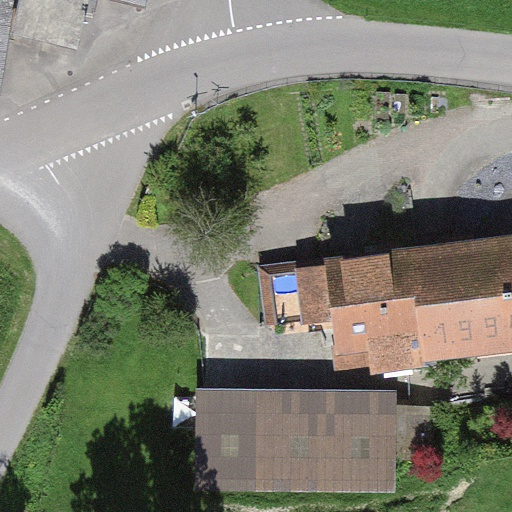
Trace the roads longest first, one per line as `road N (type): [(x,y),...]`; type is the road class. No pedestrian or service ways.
road 1 (unclassified): [(0,444),(58,314),(73,222),(40,137)]
road 2 (unclassified): [(253,58),(341,48),(511,62)]
road 3 (unclassified): [(40,137),(253,58)]
